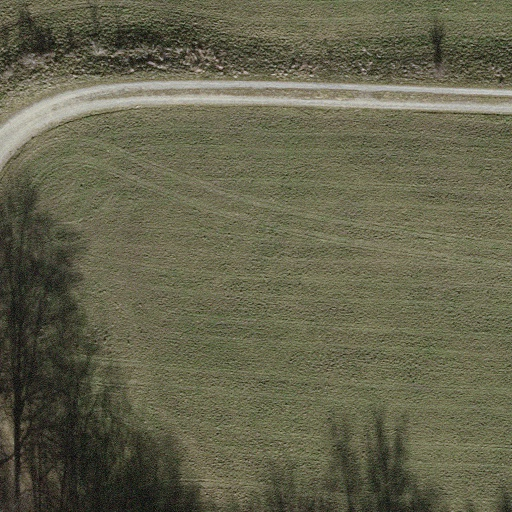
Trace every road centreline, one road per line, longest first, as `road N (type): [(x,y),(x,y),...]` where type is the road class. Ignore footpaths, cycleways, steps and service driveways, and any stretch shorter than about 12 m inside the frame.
road 1 (track): [(511,108),(108,91),(10,120),(0,139)]
road 2 (track): [(0,430),(96,511)]
